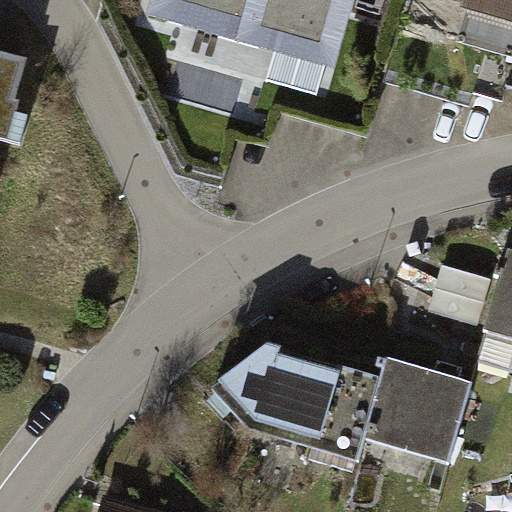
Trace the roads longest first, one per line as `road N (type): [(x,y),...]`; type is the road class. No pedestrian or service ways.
road 1 (residential): [(511,159),(344,211),(196,290)]
road 2 (residential): [(196,290),(57,0)]
road 3 (residential): [(196,290),(117,365),(5,511)]
